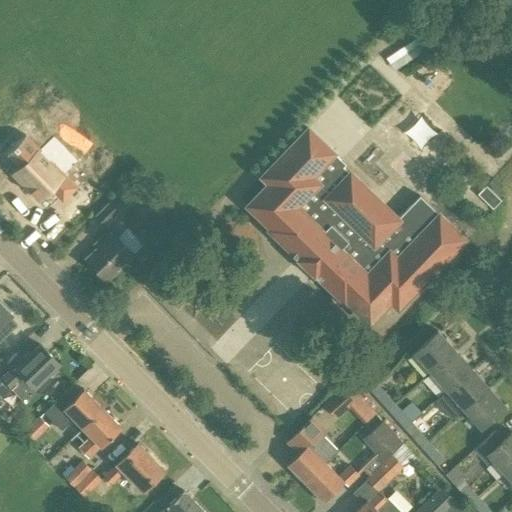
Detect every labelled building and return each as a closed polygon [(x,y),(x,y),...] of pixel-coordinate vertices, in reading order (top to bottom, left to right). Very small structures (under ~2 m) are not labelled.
[(388,45),(394,53),(417,36),(412,28),(388,45)] [(427,31),(390,56),(398,68),(435,44),(427,31)] [(267,183),(246,205),(270,228),(268,230),(293,253),(291,255),(296,259),(314,276),(318,280),(319,279),(344,302),(345,301),(369,323),(390,301),(397,308),(465,238),(420,195),(397,218),(349,171),(349,172),(342,166),(345,163),(340,158),(308,128),(307,127),(260,176),(267,183)] [(25,137),(6,156),(19,169),(14,174),(23,184),(21,186),(38,203),(51,190),(62,201),(75,189),(63,176),(59,181),(48,170),(50,167),(38,154),(40,152),(25,137)] [(134,189),(126,182),(117,191),(124,199),(134,189)] [(492,209),(501,200),(494,194),(485,185),(477,194),(492,209)] [(105,226),(125,206),(115,195),(95,215),(105,226)] [(106,280),(133,253),(110,229),(96,243),(99,245),(85,259),(106,280)] [(0,324),(10,314),(0,303),(0,324)] [(430,372),(454,350),(437,331),(413,352),(430,372)] [(35,385),(58,363),(40,344),(20,363),(19,361),(2,378),(25,402),(39,388),(35,385)] [(447,390),(471,368),(454,350),(430,372),(447,390)] [(463,409),(487,387),(471,368),(447,390),(463,409)] [(0,397),(8,389),(0,380),(0,397)] [(336,418),(347,408),(361,396),(348,381),(323,403),(336,418)] [(388,411),(395,404),(377,384),(370,391),(388,411)] [(487,387),(463,409),(480,427),(504,406),(487,387)] [(82,389),(63,408),(65,409),(52,422),(61,431),(73,419),(81,428),(101,408),(82,389)] [(395,404),(388,411),(404,429),(411,422),(410,421),(421,412),(411,400),(400,410),(395,404)] [(101,408),(81,428),(89,436),(78,447),(88,458),(120,427),(101,408)] [(305,482),(325,462),(324,462),(337,451),(320,433),(324,429),(312,415),(293,432),(286,442),(297,453),(287,464),(305,482)] [(31,443),(49,425),(39,416),(21,434),(31,443)] [(383,420),(362,438),(381,460),(383,462),(390,455),(402,442),(383,420)] [(420,447),(428,441),(411,422),(404,429),(420,447)] [(504,472),(511,464),(511,432),(511,431),(496,445),(488,436),(473,449),(487,465),(493,460),(504,472)] [(428,441),(420,447),(437,466),(445,460),(428,441)] [(383,462),(367,478),(378,489),(401,466),(417,459),(402,442),(390,455),(383,462)] [(163,470),(137,443),(116,463),(115,463),(103,474),(112,483),(124,471),(142,490),(144,488),(146,491),(156,481),(154,479),(163,470)] [(74,487),(91,469),(82,460),(65,477),(74,487)] [(325,462),(305,482),(323,501),(343,481),(347,485),(358,474),(350,465),(338,476),(325,462)] [(91,469),(74,487),(83,496),(101,479),(91,469)] [(470,503),(477,496),(460,477),(453,483),(470,503)] [(443,511),(444,511),(454,501),(440,487),(415,511),(443,511)] [(204,511),(183,490),(159,511),(204,511)] [(386,498),(379,491),(368,501),(367,500),(354,511),(402,511),(387,497),(386,498)] [(478,511),(491,511),(477,496),(470,503),(478,511)]
